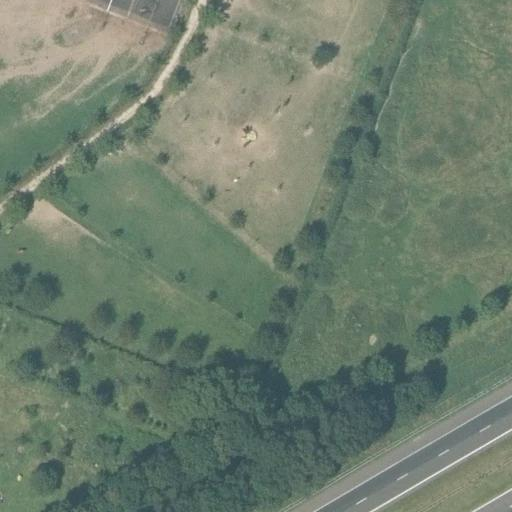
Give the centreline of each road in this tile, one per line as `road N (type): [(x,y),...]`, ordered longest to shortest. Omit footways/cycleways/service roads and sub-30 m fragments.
road 1 (track): [(204,0),(141,106),(0,208)]
road 2 (motorway): [(511,409),(341,511)]
